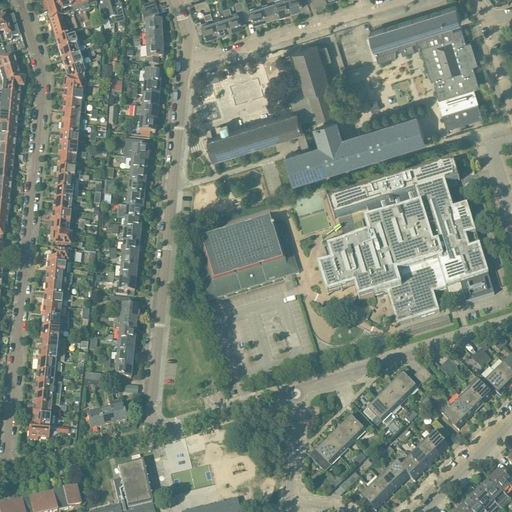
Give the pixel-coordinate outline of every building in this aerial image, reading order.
[(56,40),(57,41),(68,37),(73,36),(72,33),(68,34),(63,18),(62,19),(56,0),(55,0),(43,4),(45,13),(48,13),(53,29),(49,33),(51,40),(56,40)] [(56,0),(62,19),(63,18),(69,16),(70,18),(74,17),(68,0),(56,0)] [(81,14),(85,13),(80,0),(68,0),(74,17),(74,15),(80,13),(81,14)] [(96,8),(93,0),(80,0),(85,13),(90,12),(89,10),(96,8)] [(113,26),(113,19),(107,0),(98,0),(99,3),(98,3),(106,31),(114,29),(113,26)] [(107,0),(113,19),(113,26),(125,22),(124,20),(121,11),(120,5),(116,6),(114,0),(107,0)] [(210,9),(206,0),(203,0),(195,3),(197,9),(204,7),(205,11),(210,9)] [(260,20),(266,19),(264,12),(261,5),(260,0),(255,2),(257,7),(249,9),(254,25),(261,23),(260,20)] [(268,0),(269,3),(261,5),(264,12),(266,19),(278,15),(274,1),(273,0),(268,0)] [(278,15),(290,11),(286,0),(278,0),(274,1),(278,15)] [(300,0),(286,0),(290,11),(303,7),(300,0)] [(242,26),(241,21),(246,20),(243,9),(240,1),(234,3),(237,10),(236,11),(236,13),(231,14),(229,7),(223,9),(224,12),(230,30),(242,26)] [(145,14),(157,10),(155,3),(143,7),(145,14)] [(457,6),(369,32),(379,61),(395,56),(396,49),(396,48),(402,47),(404,53),(413,50),(411,44),(416,42),(417,42),(418,43),(421,47),(422,49),(432,81),(435,80),(436,83),(435,84),(439,99),(438,99),(447,128),(448,128),(482,117),(482,118),(483,118),(474,89),(479,87),(473,64),(476,63),(470,43),(466,44),(461,28),(454,30),(452,24),(461,21),(457,6)] [(127,9),(121,11),(124,20),(130,18),(127,9)] [(159,17),(157,10),(145,14),(142,14),(145,22),(159,17)] [(220,18),(213,20),(217,34),(218,36),(225,34),(224,31),(230,30),(224,12),(219,14),(220,18)] [(3,13),(0,13),(0,32),(4,32),(7,42),(12,41),(11,37),(19,35),(13,16),(5,19),(3,13)] [(212,35),(217,34),(213,20),(201,24),(200,20),(195,22),(199,33),(203,32),(206,40),(213,38),(212,35)] [(145,35),(162,35),(161,22),(145,23),(145,35)] [(145,35),(146,48),(162,47),(162,35),(145,35)] [(56,41),(59,52),(76,47),(73,36),(68,37),(57,41),(56,41)] [(207,138),(210,147),(213,158),(297,132),(303,150),(304,149),(304,151),(302,151),(300,151),(290,154),(289,155),(286,156),(293,180),(296,180),(298,180),(308,177),(309,176),(314,174),(316,175),(326,172),(327,170),(373,156),(375,157),(385,154),(386,152),(391,150),(393,151),(403,148),(404,146),(408,145),(411,145),(421,142),(422,141),(428,139),(420,115),(415,116),(413,116),(403,119),(402,120),(378,128),(376,127),(367,130),(365,132),(356,135),(355,134),(345,137),(344,138),(342,139),(336,122),(317,128),(322,145),(309,149),(308,148),(310,147),(305,131),(304,132),(301,122),(316,117),(316,119),(336,113),(328,86),(330,85),(323,61),(330,59),(326,45),(318,48),(317,43),(293,51),(304,88),(287,93),(293,112),(229,132),(227,124),(220,126),(223,134),(207,138)] [(13,47),(5,49),(6,55),(15,53),(13,47)] [(80,57),(76,47),(59,52),(63,62),(80,57)] [(163,59),(162,47),(146,48),(147,65),(158,66),(158,59),(163,59)] [(0,73),(17,69),(14,57),(0,61),(0,73)] [(66,72),(66,73),(83,68),(80,57),(63,62),(66,72)] [(85,74),(83,68),(66,73),(68,80),(84,82),(85,74)] [(102,81),(111,82),(112,69),(103,68),(102,81)] [(20,79),(17,69),(0,73),(3,85),(20,79)] [(145,72),(144,85),(160,86),(161,74),(145,72)] [(222,73),(206,79),(207,83),(224,78),(222,73)] [(20,96),(21,89),(24,89),(25,80),(20,79),(3,85),(2,94),(20,96)] [(65,92),(83,93),(84,82),(68,80),(65,80),(64,91),(65,92)] [(112,93),(121,94),(122,83),(113,82),(112,93)] [(159,98),(160,86),(144,85),(142,97),(159,98)] [(82,104),(83,93),(65,92),(64,102),(82,104)] [(0,105),(19,107),(20,96),(2,94),(0,94),(0,105)] [(158,110),(159,98),(142,97),(141,109),(158,110)] [(371,108),(371,109),(372,112),(380,110),(379,106),(377,99),(369,101),(371,108)] [(81,115),(82,104),(64,102),(63,113),(81,115)] [(350,110),(348,102),(342,104),(345,111),(350,110)] [(0,116),(18,118),(19,107),(0,105),(0,116)] [(133,120),(140,120),(156,122),(158,110),(141,109),(134,108),(133,120)] [(80,126),(81,115),(63,113),(62,124),(80,126)] [(0,127),(17,129),(18,118),(0,116),(0,127)] [(155,135),(156,122),(140,120),(139,133),(155,135)] [(62,124),(61,135),(78,137),(80,126),(62,124)] [(0,137),(16,139),(17,129),(0,127),(0,137)] [(61,135),(60,146),(77,147),(78,137),(61,135)] [(0,148),(14,150),(16,139),(0,137),(0,148)] [(132,147),(131,159),(147,160),(148,148),(140,147),(141,141),(131,140),(130,146),(132,147)] [(76,158),(85,159),(85,155),(77,154),(77,147),(60,146),(58,157),(76,158)] [(0,159),(13,161),(14,150),(0,148),(0,159)] [(57,167),(75,169),(76,158),(58,157),(57,167)] [(0,170),(12,172),(13,161),(0,159),(0,170)] [(147,166),(147,160),(131,159),(130,171),(146,172),(149,171),(149,167),(147,166)] [(329,250),(330,255),(333,264),(319,268),(328,297),(356,289),(360,303),(371,299),(388,294),(398,326),(440,313),(435,295),(490,278),(468,207),(454,211),(446,186),(460,181),(454,162),(328,201),(334,220),(366,210),(370,222),(365,224),(370,237),(329,250)] [(75,169),(57,167),(56,178),(79,181),(79,176),(75,176),(75,169)] [(0,181),(11,183),(12,172),(0,170),(0,181)] [(145,184),(146,172),(130,171),(128,183),(145,184)] [(79,181),(56,178),(55,191),(78,193),(79,181)] [(0,193),(10,194),(11,183),(0,181),(0,193)] [(144,196),(145,184),(128,183),(127,195),(144,196)] [(72,202),(81,203),(86,203),(87,199),(77,198),(78,193),(55,191),(54,200),(72,202)] [(0,204),(9,205),(10,194),(0,193),(0,204)] [(142,208),(144,196),(127,195),(126,207),(142,208)] [(71,213),(72,202),(54,200),(53,211),(71,213)] [(0,215),(8,216),(9,205),(0,204),(0,215)] [(125,219),(141,220),(142,208),(126,207),(118,206),(117,218),(125,219)] [(53,211),(52,222),(70,224),(71,213),(53,211)] [(140,232),(141,220),(125,219),(124,231),(140,232)] [(210,302),(292,277),(300,274),(295,259),(285,227),(276,230),(275,226),(273,220),(245,228),(201,242),(209,268),(200,270),(210,302)] [(69,235),(70,224),(52,222),(51,233),(69,235)] [(139,244),(140,232),(124,231),(123,243),(139,244)] [(72,235),(69,235),(51,233),(50,240),(53,240),(53,245),(70,247),(72,235)] [(123,243),(121,255),(138,256),(139,244),(123,243)] [(48,256),(48,262),(66,265),(70,265),(74,266),(76,252),(69,252),(69,253),(52,251),(52,256),(48,256)] [(136,268),(138,256),(121,255),(120,267),(136,268)] [(70,265),(66,265),(48,262),(47,273),(69,275),(70,265)] [(135,280),(136,268),(120,267),(119,278),(135,280)] [(69,275),(47,273),(46,284),(70,287),(71,287),(72,276),(69,275)] [(134,293),(135,280),(119,278),(118,291),(116,291),(115,296),(133,298),(134,293)] [(70,287),(46,284),(45,295),(69,298),(70,287)] [(71,298),(69,298),(45,295),(43,306),(61,308),(62,301),(72,302),(72,298),(71,298)] [(111,298),(110,305),(122,306),(120,318),(137,319),(138,307),(127,306),(127,300),(111,298)] [(60,319),(61,308),(43,306),(42,317),(60,319)] [(59,330),(60,319),(42,317),(41,328),(59,330)] [(137,319),(120,318),(119,330),(136,332),(137,319)] [(58,341),(59,330),(41,328),(40,339),(58,341)] [(134,343),(136,332),(119,330),(118,342),(134,343)] [(57,352),(58,341),(40,339),(39,350),(57,352)] [(503,339),(498,343),(503,348),(507,344),(503,339)] [(133,356),(134,343),(118,342),(117,354),(133,356)] [(499,352),(503,348),(498,343),(494,347),(499,352)] [(481,351),(477,355),(485,365),(490,360),(484,354),(488,349),(484,346),(479,347),(480,349),(481,351)] [(56,363),(57,352),(39,350),(38,361),(56,363)] [(132,368),(133,356),(117,354),(116,366),(132,368)] [(481,369),(485,365),(477,355),(472,360),(481,369)] [(511,374),(511,357),(503,365),(511,374)] [(444,364),(453,374),(458,369),(449,360),(444,364)] [(62,364),(56,363),(38,361),(37,372),(55,374),(61,374),(62,364)] [(449,378),(453,374),(444,364),(440,369),(449,378)] [(508,389),(511,385),(511,374),(503,365),(494,374),(508,389)] [(131,380),(132,368),(116,366),(114,383),(124,384),(125,379),(131,380)] [(419,373),(427,382),(432,378),(423,369),(419,373)] [(54,385),(55,374),(37,372),(36,383),(54,385)] [(423,386),(427,382),(419,373),(414,377),(423,386)] [(85,381),(91,382),(100,383),(101,376),(85,374),(85,380),(85,381)] [(500,397),(508,389),(494,374),(485,382),(500,397)] [(403,375),(394,383),(409,398),(418,390),(403,375)] [(468,390),(483,405),(492,396),(477,381),(468,390)] [(100,384),(100,383),(91,382),(92,387),(93,390),(102,388),(100,384)] [(36,383),(35,394),(53,396),(60,397),(61,386),(54,385),(36,383)] [(400,407),(409,398),(394,383),(386,392),(400,407)] [(132,401),(136,401),(138,388),(125,387),(124,394),(132,395),(132,401)] [(474,414),(483,405),(468,390),(460,399),(474,414)] [(377,401),(392,415),(400,407),(386,392),(377,401)] [(52,403),(53,396),(35,394),(34,405),(52,407),(56,407),(57,405),(56,403),(52,403)] [(108,398),(111,409),(115,425),(127,422),(122,402),(114,404),(112,397),(108,398)] [(423,403),(427,408),(431,404),(427,399),(423,403)] [(466,422),(474,414),(460,399),(451,407),(466,422)] [(383,424),(392,415),(377,401),(368,409),(364,413),(373,423),(377,419),(383,424)] [(52,407),(34,405),(33,416),(51,418),(52,407)] [(457,431),(466,422),(451,407),(443,416),(457,431)] [(104,428),(115,425),(111,409),(99,412),(104,428)] [(104,428),(99,412),(87,415),(91,431),(101,428),(104,428)] [(409,416),(414,421),(418,417),(414,412),(409,416)] [(55,418),(51,418),(33,416),(32,426),(30,426),(30,427),(50,429),(56,429),(56,426),(54,425),(55,418)] [(410,425),(414,421),(409,416),(405,420),(410,425)] [(357,441),(366,432),(370,428),(361,419),(357,423),(351,417),(342,426),(345,428),(357,441)] [(345,428),(342,426),(334,435),(348,449),(357,441),(345,428)] [(56,429),(50,429),(30,427),(28,440),(37,441),(37,439),(48,440),(49,438),(52,438),(57,434),(57,429),(56,429)] [(448,447),(443,442),(447,438),(439,429),(425,442),(439,456),(448,447)] [(407,433),(403,437),(408,441),(412,437),(407,433)] [(334,435),(325,443),(340,458),(348,449),(334,435)] [(408,441),(403,437),(399,441),(404,445),(408,441)] [(431,464),(439,456),(425,442),(417,450),(431,464)] [(331,467),(340,458),(325,443),(316,452),(323,458),(317,464),(326,474),(332,468),(331,467)] [(381,449),(377,453),(382,458),(386,454),(386,453),(381,449)] [(395,454),(390,449),(386,453),(386,454),(391,458),(395,454)] [(408,459),(422,473),(431,464),(417,450),(408,459)] [(362,464),(366,460),(361,455),(357,459),(362,464)] [(358,468),(362,464),(357,459),(353,463),(358,468)] [(413,482),(422,473),(408,459),(400,467),(399,468),(409,478),(413,482)] [(118,468),(121,480),(114,482),(121,511),(120,511),(118,502),(87,509),(87,511),(154,511),(152,505),(153,504),(143,462),(118,468)] [(368,462),(364,466),(368,471),(372,466),(368,462)] [(400,486),(409,478),(399,468),(400,467),(395,463),(386,472),(400,486)] [(190,472),(197,495),(221,489),(214,465),(190,472)] [(368,471),(364,466),(360,470),(364,474),(368,471)] [(490,480),(503,493),(511,484),(511,474),(510,473),(506,477),(500,471),(490,480)] [(378,481),(392,495),(400,486),(386,472),(378,481)] [(359,479),(355,475),(349,481),(353,486),(359,479)] [(339,487),(335,482),(330,478),(326,482),(335,491),(339,487)] [(339,487),(343,483),(339,478),(335,482),(339,487)] [(369,489),(383,503),(392,495),(378,481),(375,478),(367,486),(369,489)] [(508,499),(503,493),(490,480),(481,490),(498,507),(499,508),(508,499)] [(345,493),(353,486),(349,481),(341,489),(345,493)] [(61,511),(80,507),(76,489),(0,506),(0,511),(61,511)] [(374,511),(383,503),(369,489),(360,498),(373,511),(374,511)] [(492,511),(498,507),(481,490),(471,499),(483,511),(492,511)] [(483,511),(471,499),(462,508),(465,511),(483,511)]
